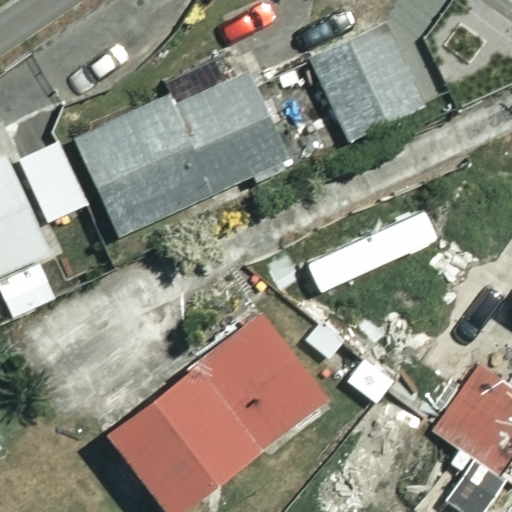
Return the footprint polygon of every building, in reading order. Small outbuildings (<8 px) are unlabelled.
[(424,103),(386,25),(314,60),(352,138),(424,103)] [(296,156),(256,67),(179,102),(175,93),(79,136),(123,233),(296,156)] [(71,286),(8,152),(0,156),(0,284),(14,313),(71,286)] [(179,511),(328,392),(263,312),(113,434),(176,511),(179,511)] [(511,387),(480,365),(435,428),(505,478),(511,468),(511,387)]
